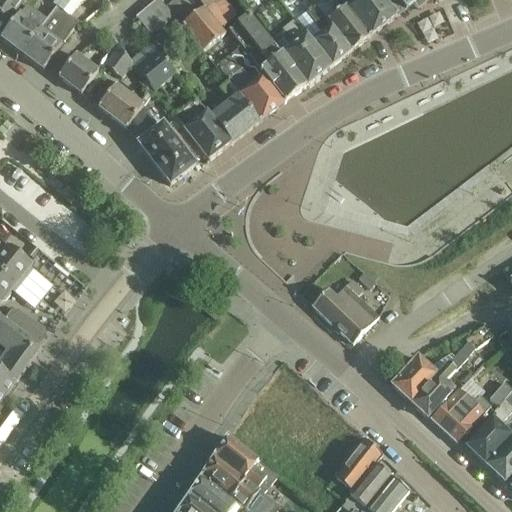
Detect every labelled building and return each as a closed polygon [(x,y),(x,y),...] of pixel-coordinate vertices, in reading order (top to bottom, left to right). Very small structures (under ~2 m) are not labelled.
[(0,0),(0,18),(8,24),(25,0),(0,0)] [(42,74),(45,71),(55,58),(78,27),(70,20),(80,8),(85,5),(89,1),(89,0),(63,0),(57,10),(54,13),(46,25),(39,34),(21,58),(42,74)] [(342,5),(341,5),(343,7),(369,41),(397,20),(381,0),(351,0),(343,6),(342,5)] [(381,0),(397,20),(422,0),(381,0)] [(176,2),(165,11),(173,21),(199,52),(203,56),(225,38),(203,11),(192,21),(176,2)] [(173,21),(165,11),(159,3),(136,21),(151,39),(173,21)] [(343,7),(341,5),(334,11),(338,17),(329,25),(328,25),(351,55),(369,41),(343,7)] [(307,15),(325,38),(314,46),(331,70),(351,55),(328,25),(329,25),(315,8),(307,15)] [(18,18),(12,26),(0,42),(21,58),(39,34),(18,18)] [(285,106),(306,90),(272,46),(248,18),(229,34),(241,50),(285,106)] [(272,46),(306,90),(331,70),(314,46),(296,23),(281,34),(284,37),(272,46)] [(237,95),(260,126),(285,106),(241,50),(216,70),(229,86),(237,95)] [(117,51),(103,69),(121,83),(132,69),(117,51)] [(158,56),(136,74),(152,95),(175,78),(158,56)] [(70,65),(58,81),(81,99),(97,77),(74,59),(70,65)] [(126,133),(127,132),(142,112),(132,104),(136,99),(118,86),(111,96),(99,112),(126,133)] [(237,95),(229,86),(221,92),(231,104),(209,120),(231,148),(260,126),(237,95)] [(196,149),(209,165),(231,148),(209,120),(196,104),(173,122),(196,149)] [(195,169),(183,154),(162,127),(157,131),(142,112),(127,132),(138,146),(137,147),(170,189),(195,169)] [(0,307),(31,269),(8,250),(0,260),(0,307)] [(363,277),(358,283),(370,294),(375,288),(373,286),(363,277)] [(312,310),(332,330),(358,302),(357,301),(363,295),(352,285),(336,301),(328,294),(312,310)] [(358,302),(332,330),(353,349),(379,321),(358,302)] [(0,373),(16,385),(41,351),(37,349),(45,339),(44,333),(18,314),(11,315),(4,325),(0,321),(0,373)] [(485,330),(472,339),(465,344),(467,347),(475,354),(493,341),(485,330)] [(475,354),(467,347),(459,356),(466,363),(475,354)] [(466,363),(459,356),(448,369),(454,375),(466,363)] [(391,390),(411,408),(437,381),(417,362),(391,390)] [(427,423),(428,421),(440,408),(451,395),(443,387),(454,375),(448,369),(437,381),(411,408),(427,423)] [(0,407),(16,385),(0,373),(0,407)] [(490,403),(498,412),(504,406),(511,398),(502,390),(490,403)] [(456,447),(459,444),(490,411),(479,401),(475,405),(472,402),(469,405),(458,395),(444,409),(431,424),(456,447)] [(466,451),(485,469),(511,442),(500,431),(511,418),(511,413),(504,406),(498,412),(493,418),(496,421),(480,436),(466,451)] [(278,481),(227,441),(214,460),(214,461),(258,495),(263,499),(278,481)] [(511,442),(485,469),(504,486),(511,478),(511,442)] [(350,500),(351,501),(376,468),(383,460),(364,443),(333,482),(352,497),(350,500)] [(259,511),(250,505),(258,495),(214,461),(203,479),(201,481),(239,511),(259,511)] [(395,511),(396,511),(409,496),(376,468),(351,501),(365,511),(364,511),(395,511)] [(239,511),(201,481),(188,499),(189,500),(204,511),(239,511)] [(204,511),(189,500),(180,511),(204,511)]
